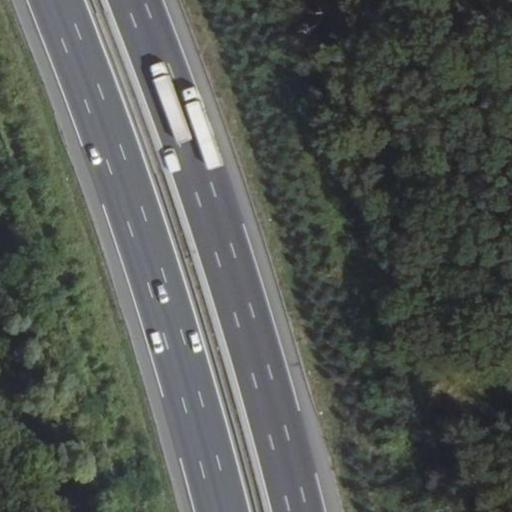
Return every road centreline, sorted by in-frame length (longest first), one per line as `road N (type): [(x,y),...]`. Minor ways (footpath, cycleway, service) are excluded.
road 1 (trunk): [(61,0),(152,244),(226,511)]
road 2 (trunk): [(289,511),(209,228),(127,0)]
